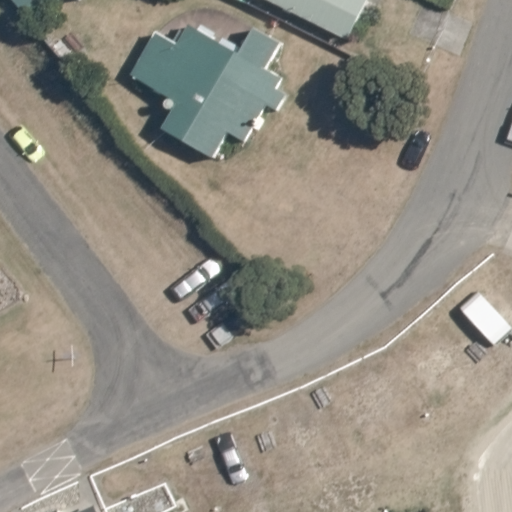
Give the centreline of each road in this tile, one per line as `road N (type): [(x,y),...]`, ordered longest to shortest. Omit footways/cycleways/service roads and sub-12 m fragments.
road 1 (residential): [(511,37),(450,197),(381,293),(302,353),(174,406)]
road 2 (residential): [(0,177),(174,406)]
road 3 (unclassified): [(0,490),(174,406)]
